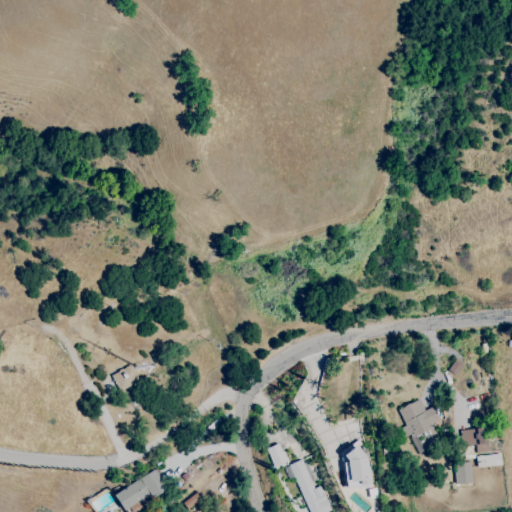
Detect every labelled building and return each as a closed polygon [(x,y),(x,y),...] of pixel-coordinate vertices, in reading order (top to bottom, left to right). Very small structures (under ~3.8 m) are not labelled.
[(111,374),(117,390),(138,383),(132,366),(111,374)] [(442,418),(437,405),(423,411),(418,400),(397,409),(409,438),(435,427),(433,422),(442,418)] [(460,429),(461,448),(466,448),(466,454),(486,453),(485,428),(460,429)] [(271,465),(285,460),(278,443),(264,449),(271,465)] [(347,488),(368,485),(362,450),(342,453),(347,488)] [(327,511),(330,511),(318,483),(315,484),(305,458),(288,465),(306,511),(327,511)] [(471,483),(469,461),(452,463),(454,485),(471,483)] [(148,495),(151,499),(165,490),(152,470),(112,495),(122,511),(148,495)]
